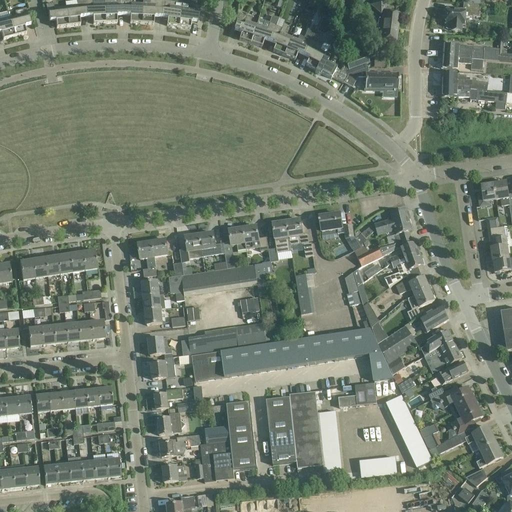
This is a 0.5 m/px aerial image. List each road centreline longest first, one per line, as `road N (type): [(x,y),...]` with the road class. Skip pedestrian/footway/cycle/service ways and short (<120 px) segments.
road 1 (residential): [(110,222),(415,175)]
road 2 (residential): [(208,55),(126,45),(0,63)]
road 3 (residential): [(392,147),(295,85),(208,55)]
road 4 (residential): [(392,147),(414,128),(424,0)]
road 5 (residential): [(141,498),(126,358)]
road 6 (residential): [(126,358),(110,222)]
road 7 (residential): [(415,175),(461,300)]
road 8 (residential): [(476,296),(458,169)]
road 9 (residential): [(0,372),(126,358)]
road 10 (residential): [(141,498),(265,483)]
road 11 (residential): [(0,501),(94,492),(109,511)]
